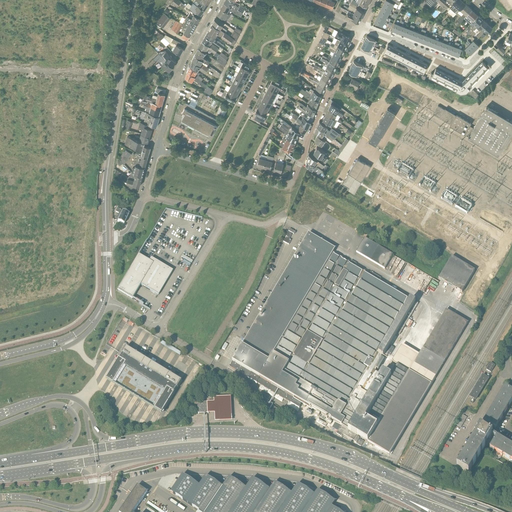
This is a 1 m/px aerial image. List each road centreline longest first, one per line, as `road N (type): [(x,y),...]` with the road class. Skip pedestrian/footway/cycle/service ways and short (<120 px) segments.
road 1 (residential): [(360,31),(288,186),(157,149)]
road 2 (primary): [(416,488),(331,451),(256,435),(130,443)]
road 3 (primary): [(125,456),(191,446),(283,451),(410,498)]
road 4 (residential): [(104,300),(158,325),(226,215),(143,193)]
road 5 (tertiary): [(106,237),(106,174),(133,0)]
road 6 (residential): [(363,26),(468,65),(508,25)]
road 7 (residential): [(157,149),(187,54),(218,0)]
road 8 (tertiary): [(130,443),(98,434),(67,396),(0,415)]
road 9 (tertiary): [(62,465),(92,479),(82,507),(0,495)]
road 10 (tertiary): [(0,424),(47,405),(68,408),(77,423),(73,439),(47,456)]
road 11 (tertiary): [(0,364),(80,339),(104,300)]
road 12 (tertiary): [(104,300),(73,334),(0,355)]
